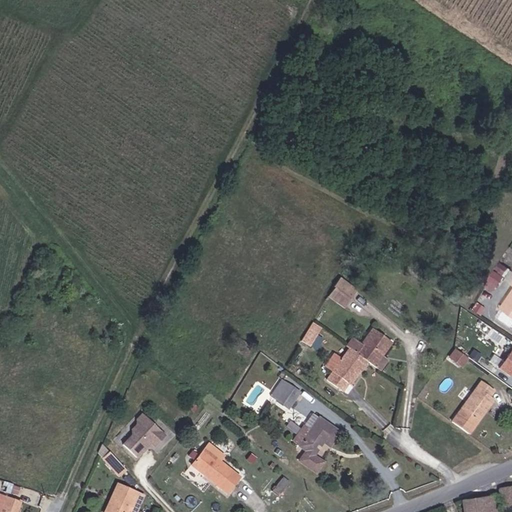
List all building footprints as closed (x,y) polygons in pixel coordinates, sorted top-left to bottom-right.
[(511,267),(503,262),(487,285),(495,291),(511,267)] [(365,292),(348,279),(342,289),(358,301),(365,292)] [(310,345),(322,325),(313,320),(301,340),(310,345)] [(398,342),(380,329),(368,344),(360,338),(353,346),(356,348),(372,361),(378,365),(386,355),(387,356),(398,342)] [(318,334),(311,345),(317,348),(324,337),(318,334)] [(463,340),(457,348),(469,357),(474,349),(463,340)] [(511,348),(508,346),(496,366),(510,375),(511,371),(511,348)] [(372,361),(356,348),(333,379),(348,390),(361,372),(363,373),(372,361)] [(503,384),(490,376),(470,404),(460,418),(477,430),(487,415),(496,402),(493,401),(500,391),(499,390),(503,384)] [(298,397),(304,388),(292,379),(280,395),(292,404),(298,397)] [(493,401),(496,402),(502,393),(500,391),(493,401)] [(342,430),(316,410),(295,437),(308,446),(301,456),(317,468),(324,459),(316,452),(325,440),(332,444),(342,430)] [(138,429),(143,428),(148,422),(143,418),(138,424),(138,429)] [(134,440),(126,450),(140,462),(149,451),(147,449),(151,444),(153,446),(158,450),(167,438),(148,422),(143,428),(138,429),(133,434),(134,440)] [(467,428),(449,453),(462,463),(481,438),(467,428)] [(210,445),(206,450),(217,460),(222,454),(210,445)] [(101,456),(118,475),(125,469),(108,450),(101,456)] [(217,460),(206,450),(193,465),(218,487),(231,472),(217,460)] [(292,485),(285,480),(276,492),(283,498),(292,485)] [(134,511),(140,494),(120,488),(116,502),(119,503),(116,511),(134,511)] [(4,489),(0,498),(0,510),(5,511),(22,511),(28,498),(4,489)] [(511,511),(511,489),(501,491),(505,511),(511,511)] [(142,511),(148,497),(140,494),(134,511),(142,511)] [(500,511),(498,496),(463,504),(464,511),(500,511)]
